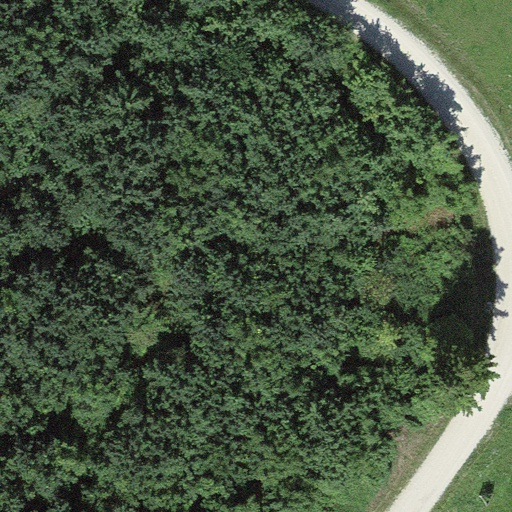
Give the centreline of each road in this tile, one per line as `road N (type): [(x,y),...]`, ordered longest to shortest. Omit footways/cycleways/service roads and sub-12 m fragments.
road 1 (unclassified): [(511,215),(481,142),(445,90),(380,33),(325,0)]
road 2 (unclassified): [(416,511),(494,399),(511,356)]
